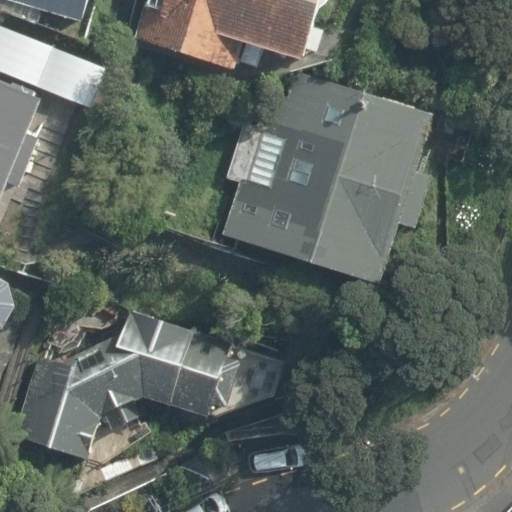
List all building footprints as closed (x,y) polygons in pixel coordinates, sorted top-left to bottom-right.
[(96,0),(3,0),(90,22),(96,0)] [(336,0),(156,0),(146,40),(245,70),(264,50),(320,64),(336,0)] [(437,113),(281,69),(233,236),(390,280),(437,113)] [(0,221),(58,92),(0,70),(0,221)] [(0,276),(0,362),(28,310),(25,286),(0,276)] [(252,343),(170,319),(74,362),(53,358),(32,431),(114,464),(126,429),(181,402),(230,413),(252,343)]
